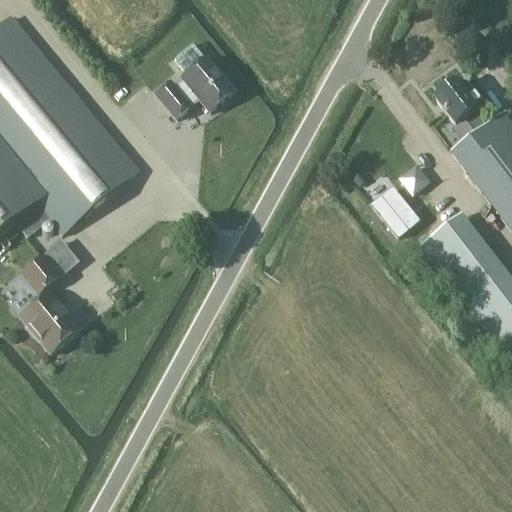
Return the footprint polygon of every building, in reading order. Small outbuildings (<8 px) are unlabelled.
[(138,178),(11,24),(0,32),(0,240),(36,211),(61,242),(138,178)] [(206,65),(205,66),(192,50),(174,65),(187,81),(182,85),(183,87),(173,94),(170,90),(155,102),(176,126),(190,114),(189,113),(198,105),(210,119),(234,99),(206,65)] [(473,96),(466,102),(455,88),(434,105),(455,131),(464,124),(476,140),(451,159),(511,236),(511,132),(502,120),(486,132),(474,116),(483,109),(473,96)] [(412,201),(428,189),(416,173),(400,185),(412,201)] [(393,193),(372,210),(398,242),(419,225),(393,193)] [(511,368),(511,283),(462,220),(421,252),(511,368)] [(41,306),(19,324),(50,361),(79,337),(45,295),(59,284),(42,264),(20,281),(41,306)]
